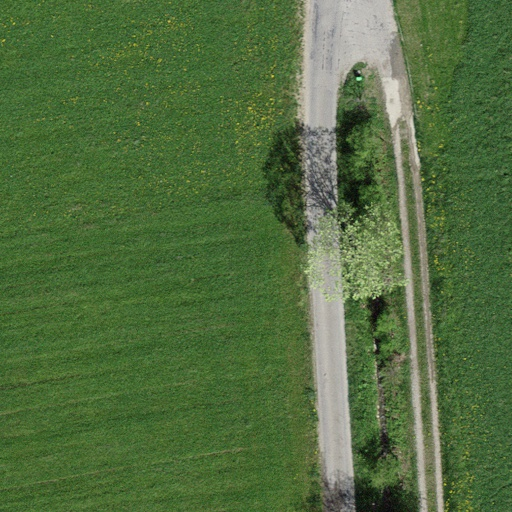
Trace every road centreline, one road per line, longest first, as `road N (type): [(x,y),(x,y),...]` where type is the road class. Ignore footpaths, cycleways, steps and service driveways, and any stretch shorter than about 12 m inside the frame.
road 1 (track): [(356,0),(400,122),(425,511)]
road 2 (unclassified): [(336,511),(314,137),(349,0)]
